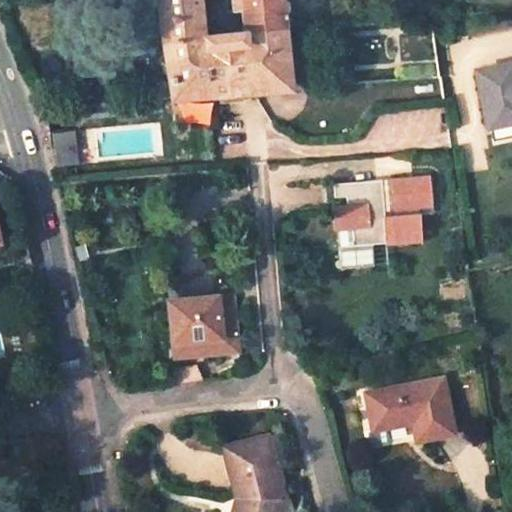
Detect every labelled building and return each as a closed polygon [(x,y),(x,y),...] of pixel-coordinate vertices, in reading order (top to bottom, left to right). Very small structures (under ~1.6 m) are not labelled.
[(154,0),(169,98),(287,88),(280,31),(241,34),(241,33),(203,35),(200,0),(154,0)] [(237,0),(241,33),(241,34),(282,31),(278,0),(237,0)] [(508,65),(476,72),(487,124),(511,118),(511,74),(510,75),(508,65)] [(511,118),(487,124),(490,141),(511,135),(511,118)] [(53,131),(55,164),(78,163),(76,130),(53,131)] [(422,180),(404,182),(404,178),(385,180),(388,214),(411,211),(425,210),(422,180)] [(373,181),(378,220),(411,216),(411,211),(388,214),(385,180),(373,181)] [(378,220),(373,181),(326,187),(327,199),(339,199),(340,205),(324,207),(326,223),(327,223),(329,223),(330,230),(345,230),(347,246),(365,245),(365,242),(377,241),(378,247),(415,244),(411,216),(378,220)] [(345,230),(330,230),(334,269),(379,267),(378,247),(377,241),(365,242),(365,245),(347,246),(345,230)] [(228,296),(161,300),(165,341),(191,339),(192,346),(213,345),(214,352),(232,350),(228,296)] [(371,436),(410,429),(414,446),(451,439),(440,384),(364,399),(367,418),(371,436)] [(277,511),(282,498),(267,436),(224,447),(235,496),(230,511),(277,511)]
